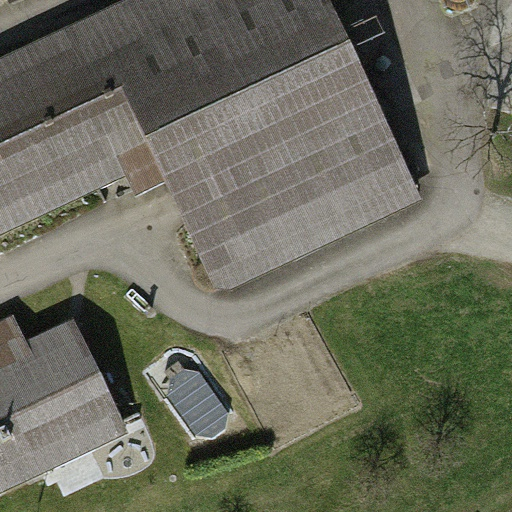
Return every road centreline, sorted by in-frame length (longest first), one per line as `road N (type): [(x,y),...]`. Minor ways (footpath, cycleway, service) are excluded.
road 1 (track): [(0,284),(95,243),(197,312),(255,323),(442,229),(464,179),(389,0)]
road 2 (track): [(464,179),(511,43)]
road 3 (track): [(113,0),(0,52)]
